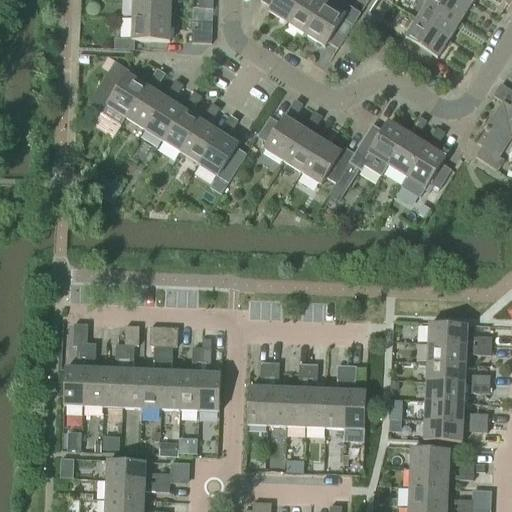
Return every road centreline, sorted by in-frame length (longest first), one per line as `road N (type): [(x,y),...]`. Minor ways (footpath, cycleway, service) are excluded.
road 1 (residential): [(230,0),(232,37),(242,47),(325,98),(345,101),(391,82),(452,111),(468,104),(511,33)]
road 2 (unclassified): [(71,314),(222,321),(235,333)]
road 3 (unclassified): [(228,489),(235,333)]
road 4 (unclassified): [(235,333),(361,338)]
